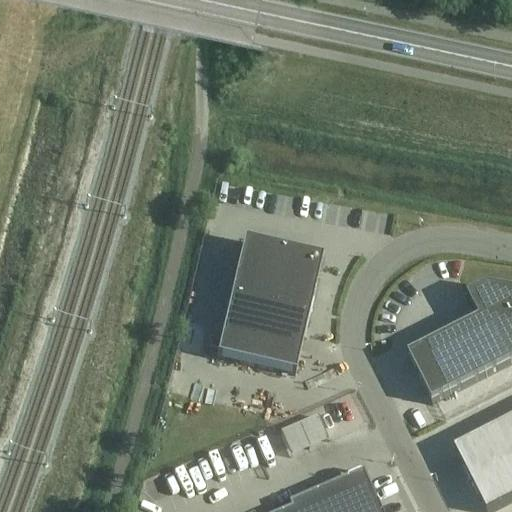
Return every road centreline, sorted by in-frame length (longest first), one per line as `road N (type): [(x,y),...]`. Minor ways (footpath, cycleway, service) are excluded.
road 1 (unclassified): [(109,511),(198,152),(208,0)]
road 2 (unclassified): [(511,248),(444,237),(412,244),(373,272),(356,305),(357,360),(434,511)]
road 3 (primary): [(511,65),(203,0)]
road 4 (track): [(0,54),(52,60),(94,53),(128,23),(133,0)]
